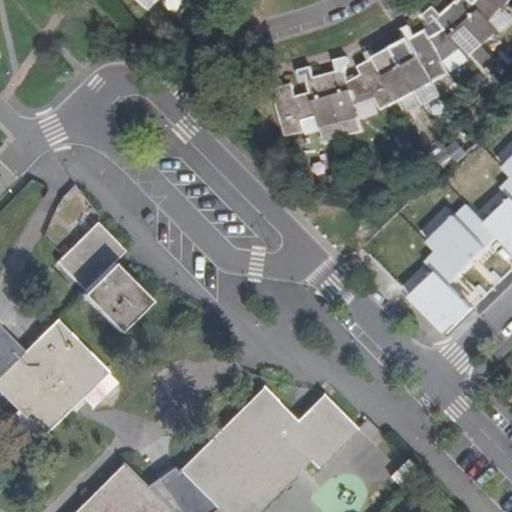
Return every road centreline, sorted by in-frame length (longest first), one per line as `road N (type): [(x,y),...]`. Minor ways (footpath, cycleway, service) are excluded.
road 1 (residential): [(163,94),(119,81),(87,116),(227,258),(319,268)]
road 2 (residential): [(319,268),(163,94)]
road 3 (residential): [(163,94),(216,49),(347,0)]
road 4 (residential): [(433,379),(319,268)]
